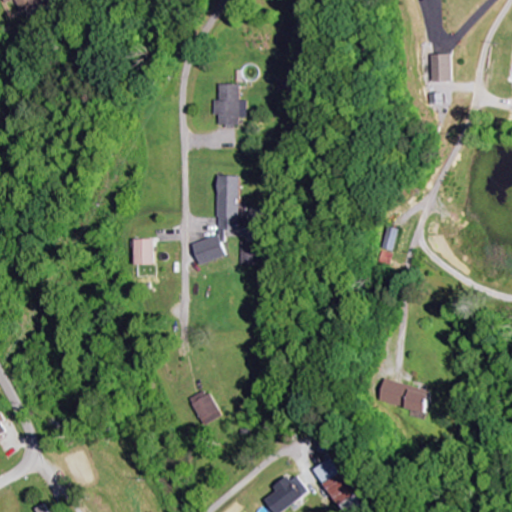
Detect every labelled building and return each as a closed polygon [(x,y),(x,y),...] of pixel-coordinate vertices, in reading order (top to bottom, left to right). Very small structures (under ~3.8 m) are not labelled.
[(38,4),(36,0),(0,0),(1,2),(5,0),(12,0),(18,13),(38,4)] [(451,54),(425,55),(426,83),(452,82),(451,54)] [(247,84),(227,84),(227,99),(222,99),(222,116),(226,116),(226,125),(246,125),(246,118),(254,118),(254,100),(247,100),(247,84)] [(244,176),(223,176),(223,218),(224,222),(224,237),(199,244),(205,264),(232,256),(230,250),(230,230),(244,230),(244,176)] [(159,239),(139,239),(139,265),(159,265),(159,239)] [(265,266),(265,242),(245,243),(246,266),(265,266)] [(428,413),(434,392),(387,378),(381,400),(428,413)] [(226,416),(211,390),(194,399),(209,426),(226,416)] [(349,511),(359,511),(371,505),(342,458),(323,469),(349,511)] [(280,511),(289,511),(317,493),(306,476),(299,481),(296,477),(281,487),(285,492),(273,500),(280,511)]
